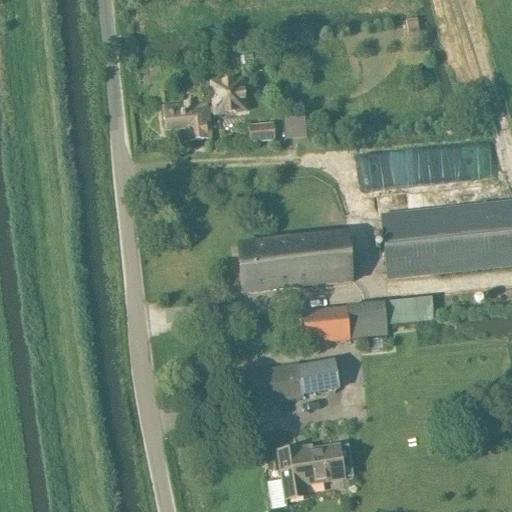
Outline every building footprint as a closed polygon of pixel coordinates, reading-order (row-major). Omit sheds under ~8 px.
[(416,20),(405,22),(407,35),(418,33),(416,20)] [(211,140),(208,116),(214,115),(214,117),(246,113),(243,80),(210,84),(213,109),(207,110),(206,102),(161,107),(164,132),(183,130),(185,143),(211,140)] [(250,145),(275,142),(273,124),(248,127),(250,145)] [(511,201),(380,215),(387,282),(511,269),(511,201)] [(347,234),(238,246),(243,296),(352,284),(347,234)] [(349,343),(349,342),(346,308),(301,313),(304,347),(349,343)] [(248,376),(254,409),(303,400),(303,398),(338,392),(333,362),(297,368),(297,367),(248,376)] [(310,448),(301,450),(277,454),(285,501),(307,498),(305,487),(344,481),(338,447),(311,452),(310,448)]
